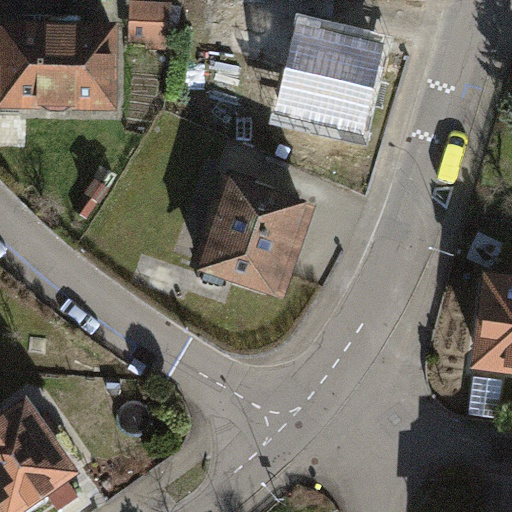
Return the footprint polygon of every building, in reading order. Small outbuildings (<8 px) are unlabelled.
[(0,101),(120,102),(120,16),(0,15),(0,101)] [(297,40),(279,117),(375,139),(393,63),(297,40)] [(198,273),(280,305),(317,208),(235,177),(198,273)] [(511,266),(485,263),(470,358),(511,364),(511,266)] [(0,511),(15,511),(74,473),(23,397),(0,412),(0,511)]
